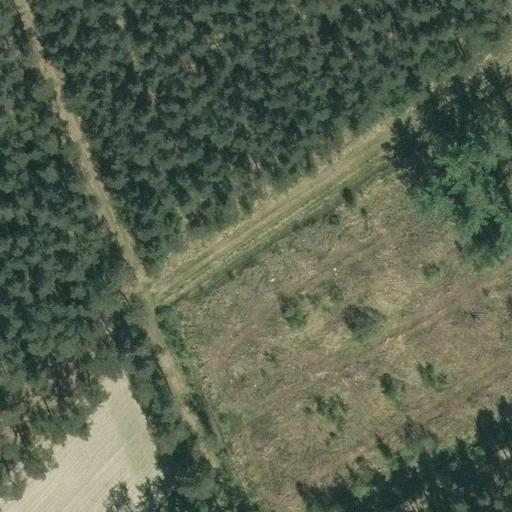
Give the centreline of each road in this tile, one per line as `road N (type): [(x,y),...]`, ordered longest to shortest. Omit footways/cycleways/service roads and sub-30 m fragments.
road 1 (track): [(511,49),(142,294),(231,511)]
road 2 (track): [(17,0),(142,294),(0,419)]
road 3 (track): [(355,511),(511,424)]
